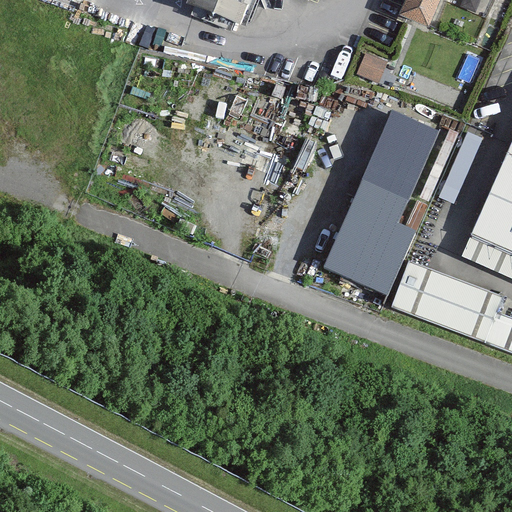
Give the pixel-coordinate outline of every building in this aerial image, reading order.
[(189,0),(188,3),(240,23),(248,0),(189,0)] [(404,0),(398,16),(427,28),(438,0),(404,0)] [(386,64),(364,54),(356,74),(378,84),(386,64)] [(437,135),(392,115),(323,270),(386,297),(414,233),(397,226),(437,135)] [(511,153),(474,237),(511,253),(511,153)] [(406,211),(403,226),(420,229),(423,214),(406,211)] [(501,297),(408,263),(391,308),(511,351),(511,320),(495,314),(501,297)]
